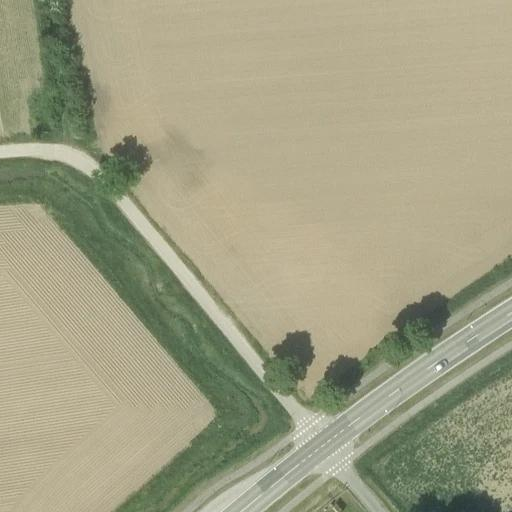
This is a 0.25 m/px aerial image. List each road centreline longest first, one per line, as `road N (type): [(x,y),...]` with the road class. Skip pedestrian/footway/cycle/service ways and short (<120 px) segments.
road 1 (unclassified): [(321,446),(88,165),(56,152),(0,154)]
road 2 (tertiary): [(321,446),(511,313)]
